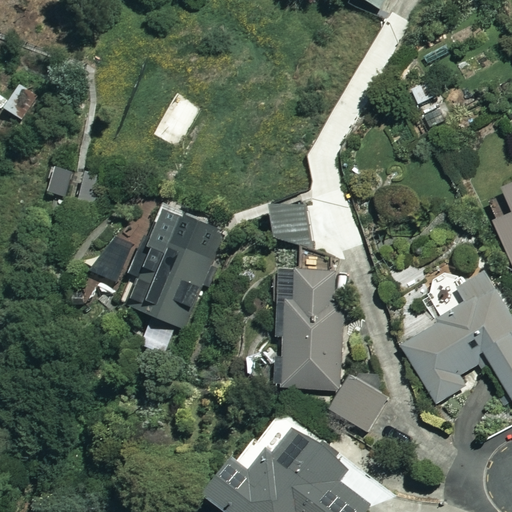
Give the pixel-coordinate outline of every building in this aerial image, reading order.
[(361,0),(389,14),(396,0),(361,0)] [(432,80),(411,90),(427,124),(448,115),(432,80)] [(65,199),(80,173),(67,165),(51,191),(65,199)] [(114,183),(94,175),(82,204),(103,212),(114,183)] [(315,246),(312,208),(281,210),(283,248),(315,246)] [(229,239),(176,218),(165,246),(150,240),(132,286),(124,283),(116,304),(193,333),(229,239)] [(349,280),(282,277),(280,308),(286,308),(282,389),(344,392),(349,280)] [(511,313),(492,280),(466,295),(475,310),(408,350),(442,407),(470,391),(463,379),(494,361),(511,391),(511,313)] [(394,402),(358,381),(338,415),(373,436),(394,402)] [(361,474),(288,422),(223,511),(224,511),(378,511),(349,490),(361,474)]
